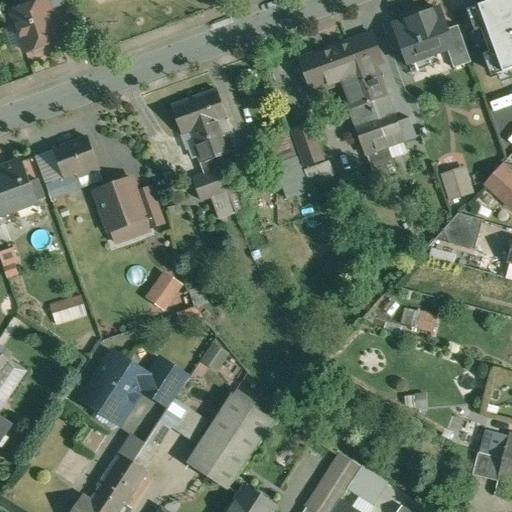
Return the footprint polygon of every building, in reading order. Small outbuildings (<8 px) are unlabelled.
[(41,2),(13,12),(27,52),(29,51),(35,54),(43,51),(46,45),(61,40),(50,11),(46,0),(41,2)] [(64,0),(40,0),(41,2),(46,0),(50,11),(66,5),(64,0)] [(511,0),(491,0),(473,7),(498,75),(511,70),(511,0)] [(440,9),(396,25),(409,62),(410,62),(410,60),(425,54),(426,57),(448,49),(454,47),(447,29),(440,9)] [(471,62),(459,25),(447,29),(454,47),(448,49),(454,68),(471,62)] [(373,33),(350,41),(373,101),(389,96),(382,79),(379,80),(374,65),(383,62),(373,33)] [(350,41),(303,58),(305,62),(302,67),(307,80),(312,83),(314,87),(333,79),(340,82),(350,109),(356,107),(360,118),(354,121),(357,129),(380,121),(373,101),(350,41)] [(217,90),(196,98),(206,126),(218,122),(227,118),(217,90)] [(398,122),(389,96),(373,101),(380,121),(389,147),(405,141),(398,122)] [(196,98),(173,107),(182,135),(192,131),(206,126),(196,98)] [(417,137),(410,117),(398,122),(405,141),(417,137)] [(380,121),(357,129),(366,155),(368,154),(389,147),(380,121)] [(224,138),(218,122),(206,126),(212,142),(224,138)] [(212,142),(206,126),(192,131),(198,147),(212,142)] [(311,126),(295,132),(307,164),(323,159),(311,126)] [(290,133),(266,140),(273,161),(297,154),(290,133)] [(89,137),(55,150),(65,178),(77,174),(78,177),(99,170),(100,170),(100,169),(89,137)] [(224,138),(212,142),(217,157),(232,152),(227,137),(224,138)] [(198,147),(195,148),(200,164),(217,157),(212,142),(198,147)] [(389,147),(368,154),(375,175),(396,167),(389,147)] [(298,157),(275,165),(286,199),(309,192),(298,157)] [(23,161),(0,169),(0,215),(38,202),(23,161)] [(330,161),(305,170),(310,183),(335,173),(330,161)] [(511,171),(503,164),(486,184),(511,207),(511,171)] [(465,169),(441,176),(449,200),(472,193),(465,169)] [(134,178),(106,188),(100,170),(99,170),(105,189),(96,192),(111,232),(130,225),(136,228),(149,223),(150,223),(139,193),(134,178)] [(222,219),(253,208),(242,177),(204,190),(208,201),(215,198),(222,219)] [(152,189),(139,193),(150,223),(149,223),(151,228),(165,222),(152,189)] [(484,220),(459,213),(436,240),(475,251),(484,220)] [(8,250),(7,277),(21,277),(21,250),(8,250)] [(166,275),(150,298),(165,308),(181,285),(166,275)] [(56,326),(92,315),(85,295),(50,306),(56,326)] [(422,314),(420,329),(436,331),(437,316),(422,314)] [(229,355),(213,345),(202,362),(218,372),(229,355)] [(150,375),(114,351),(86,393),(88,403),(121,424),(144,390),(153,377),(150,375)] [(0,353),(0,376),(10,361),(0,353)] [(190,377),(161,358),(150,375),(153,377),(144,390),(169,407),(144,445),(145,446),(190,377)] [(235,395),(190,464),(230,490),(275,421),(235,395)] [(209,422),(189,409),(181,422),(167,413),(145,446),(156,454),(173,428),(195,443),(209,422)] [(0,445),(12,427),(0,418),(0,445)] [(487,426),(467,418),(458,439),(478,448),(487,426)] [(135,440),(128,442),(120,453),(134,462),(145,446),(144,445),(135,440)] [(511,443),(508,442),(503,459),(511,461),(511,443)] [(134,463),(101,511),(118,511),(125,503),(127,505),(149,472),(146,470),(156,454),(145,446),(134,462),(134,463)] [(92,501),(84,495),(72,511),(101,511),(134,463),(134,462),(120,453),(99,486),(101,488),(92,501)] [(503,459),(479,453),(473,475),(499,481),(495,494),(511,498),(511,497),(511,479),(499,476),(503,459)] [(312,511),(327,511),(358,466),(340,454),(305,507),(308,508),(312,511)] [(511,461),(503,459),(499,476),(511,479),(511,461)] [(348,486),(374,504),(388,483),(362,466),(348,486)] [(253,493),(245,488),(229,511),(271,511),(275,508),(267,503),(266,499),(257,492),(253,493)] [(357,511),(342,502),(335,511),(357,511)]
